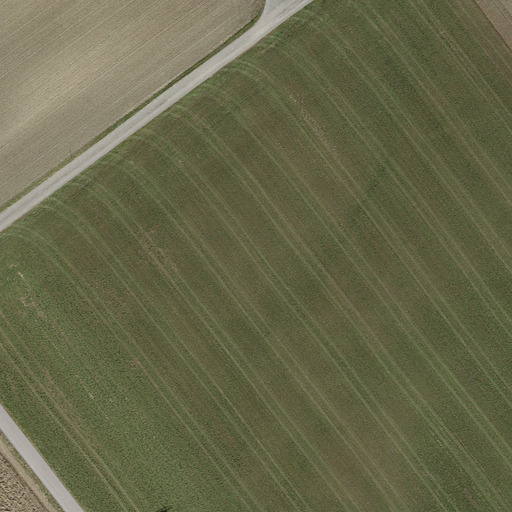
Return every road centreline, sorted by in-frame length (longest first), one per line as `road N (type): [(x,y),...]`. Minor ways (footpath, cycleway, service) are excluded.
road 1 (track): [(303,0),(0,224)]
road 2 (track): [(0,414),(75,511)]
